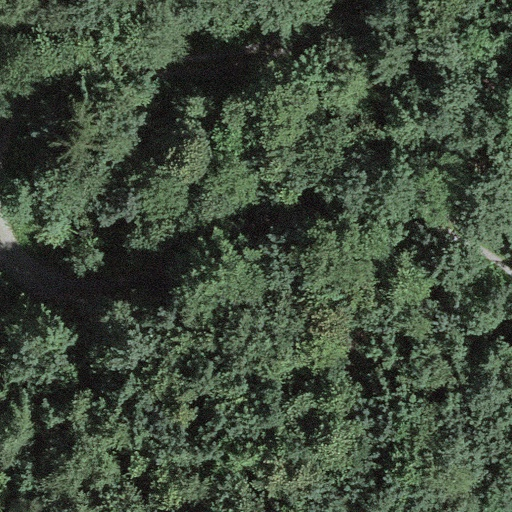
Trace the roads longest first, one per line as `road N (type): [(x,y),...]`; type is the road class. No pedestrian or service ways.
road 1 (track): [(511,256),(491,232),(418,210),(314,209),(253,228),(145,289),(52,291),(0,241)]
road 2 (track): [(0,121),(19,95),(94,66),(211,65),(294,35),(338,0)]
